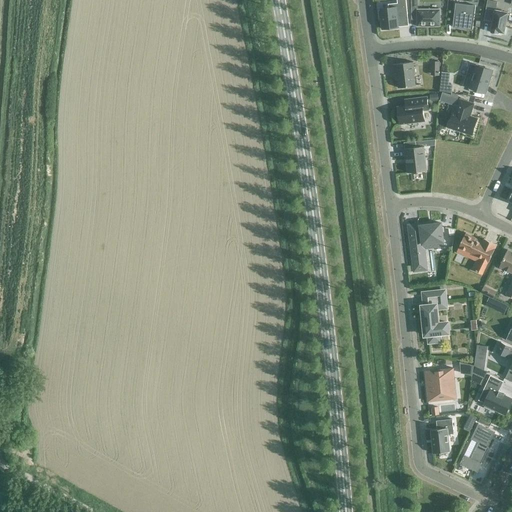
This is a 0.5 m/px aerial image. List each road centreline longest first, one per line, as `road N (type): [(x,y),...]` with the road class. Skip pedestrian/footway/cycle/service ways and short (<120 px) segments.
road 1 (secondary): [(278,0),(328,327),(346,511)]
road 2 (residential): [(391,205),(421,467),(493,502)]
road 3 (residential): [(371,49),(391,205)]
road 4 (residential): [(371,49),(418,44),(511,58)]
